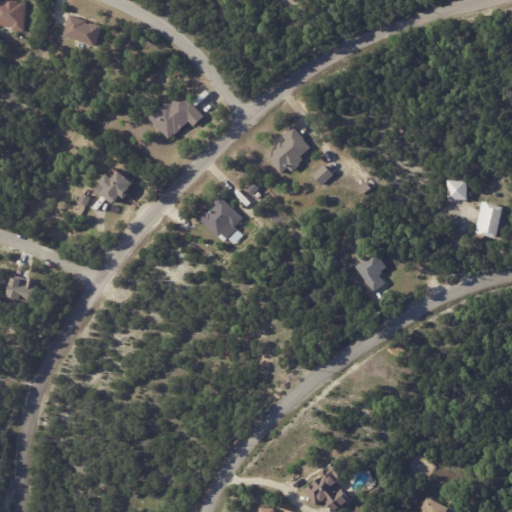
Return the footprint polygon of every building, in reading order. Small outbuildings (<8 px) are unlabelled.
[(10,1),(23,2),(23,4),(29,4),(26,33),(15,32),(15,29),(0,27),(0,1),(10,2),(10,1)] [(85,20),(87,21),(87,23),(91,24),(91,23),(94,24),(95,23),(103,27),(95,47),(65,35),(68,28),(66,27),(71,15),(85,20)] [(191,103),(205,116),(194,127),(189,122),(187,123),(176,134),(175,133),(169,139),(148,117),(167,98),(171,103),(181,93),(189,102),(189,101),(191,103)] [(297,129),(305,139),(304,139),(312,148),(302,157),(303,158),(303,161),(300,164),(301,165),(292,172),(288,168),(282,174),(266,156),(273,149),(275,151),(279,148),(277,146),(282,142),(283,144),(287,140),(284,137),(295,127),(297,129)] [(326,167),(333,175),(322,185),(313,175),(324,164),(326,167)] [(129,180),(133,184),(126,192),(128,195),(125,199),(120,196),(113,204),(101,194),(106,189),(100,184),(108,175),(113,179),(120,172),(129,180)] [(466,200),(449,200),(449,181),(469,181),(468,200),(466,200)] [(260,189),(253,196),(248,190),(255,183),(260,189)] [(93,198),(89,207),(82,203),(87,195),(93,198)] [(220,196),(222,196),(243,219),(235,227),(237,229),(223,243),(198,217),(205,210),(207,212),(210,209),(211,211),(217,205),(215,203),(215,201),(219,196),(220,196)] [(497,239),(479,234),(487,203),(505,207),(497,239)] [(383,274),(381,276),(387,284),(376,293),(357,267),(376,253),(388,268),(382,272),(384,274),(383,274)] [(37,280),(12,275),(8,297),(33,302),(37,280)] [(348,475),(348,476),(339,483),(342,486),(336,490),(338,493),(343,490),(351,500),(335,511),(333,511),(327,503),(329,501),(328,499),(318,507),(305,490),(324,476),(322,473),(337,461),(348,475)] [(447,508),(449,509),(449,508),(454,511),(453,511),(424,511),(426,508),(427,508),(431,500),(447,508)]
